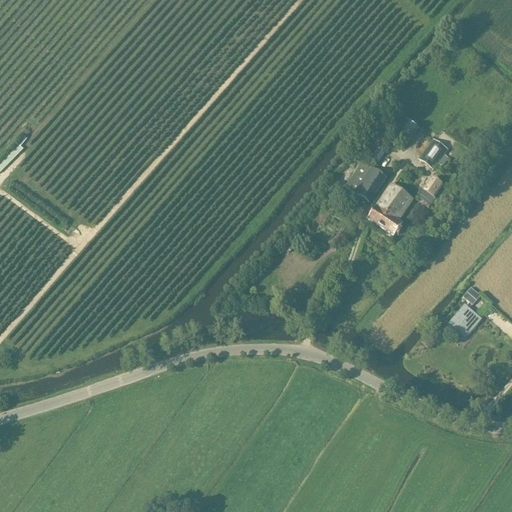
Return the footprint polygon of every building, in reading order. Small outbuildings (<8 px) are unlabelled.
[(402,118),(388,137),(405,150),(420,131),(402,118)] [(23,137),(16,145),(17,145),(20,148),(26,140),(23,137)] [(434,171),(448,151),(434,140),(419,160),(434,171)] [(372,141),(362,156),(377,166),(388,151),(372,141)] [(0,163),(4,167),(22,150),(17,146),(0,162),(0,163)] [(369,205),(387,180),(363,163),(345,188),(369,205)] [(433,179),(419,199),(430,207),(436,199),(434,198),(443,185),(433,179)] [(398,223),(413,201),(392,186),(376,209),(398,223)] [(398,223),(376,209),(368,221),(386,233),(394,238),(402,226),(398,223)] [(288,254),(293,249),(288,245),(284,250),(288,254)] [(473,307),(481,298),(471,290),(463,299),(473,307)] [(465,341),(481,321),(465,307),(448,326),(465,341)]
